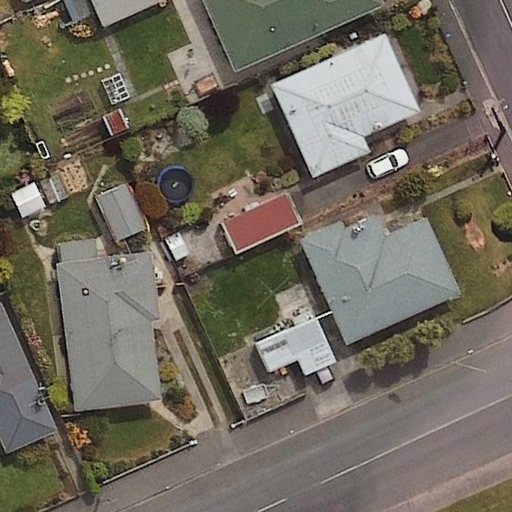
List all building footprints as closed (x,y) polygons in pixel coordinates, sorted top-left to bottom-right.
[(93,16),(96,24),(152,0),(60,0),(71,25),(93,16)] [(197,0),(231,74),(380,8),(376,0),(197,0)] [(381,38),(268,90),(309,180),(366,154),(360,141),(416,115),(381,38)] [(46,171),(3,189),(15,219),(58,202),(46,171)] [(143,224),(126,182),(93,195),(110,238),(143,224)] [(295,221),(281,192),(220,221),(234,250),(295,221)] [(455,297),(421,222),(381,240),(372,219),(340,233),(336,225),(295,243),(343,348),(455,297)] [(155,324),(147,257),(53,268),(70,414),(157,403),(147,325),(155,324)] [(0,434),(7,451),(58,428),(2,300),(0,300),(0,434)] [(328,361),(314,316),(252,336),(262,368),(294,358),(298,371),(328,361)]
